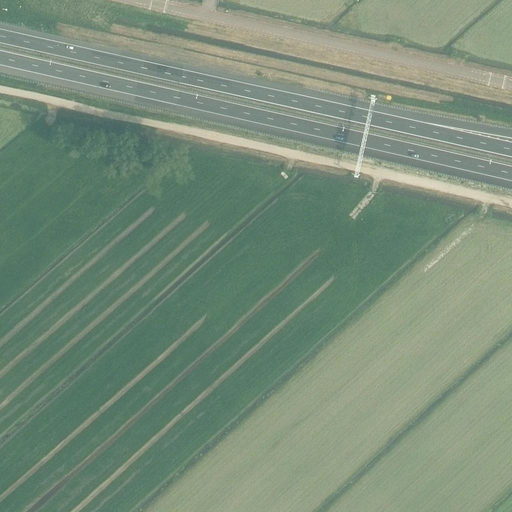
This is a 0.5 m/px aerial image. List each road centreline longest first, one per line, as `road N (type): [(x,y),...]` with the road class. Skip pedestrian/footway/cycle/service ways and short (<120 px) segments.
road 1 (motorway): [(0,58),(511,174)]
road 2 (track): [(0,88),(511,203)]
road 3 (motorway): [(511,149),(0,36)]
road 4 (unclassified): [(511,86),(127,0)]
